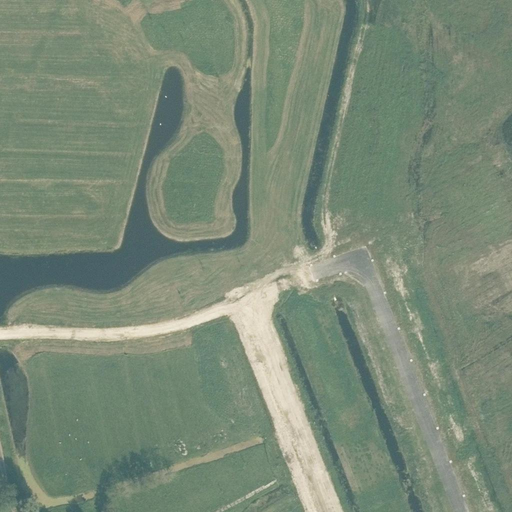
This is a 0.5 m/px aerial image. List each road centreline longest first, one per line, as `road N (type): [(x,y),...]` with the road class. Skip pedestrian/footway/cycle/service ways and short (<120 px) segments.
road 1 (track): [(0,333),(147,330),(248,302),(311,273)]
road 2 (unclassified): [(248,302),(329,511)]
